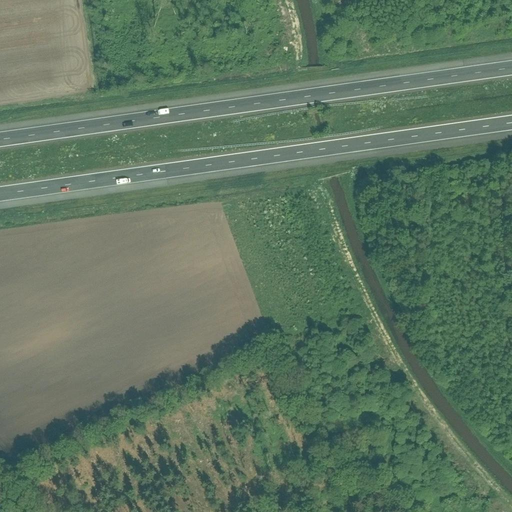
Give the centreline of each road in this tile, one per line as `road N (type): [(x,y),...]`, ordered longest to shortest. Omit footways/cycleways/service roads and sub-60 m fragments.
road 1 (motorway): [(511,68),(0,140)]
road 2 (motorway): [(0,193),(511,122)]
